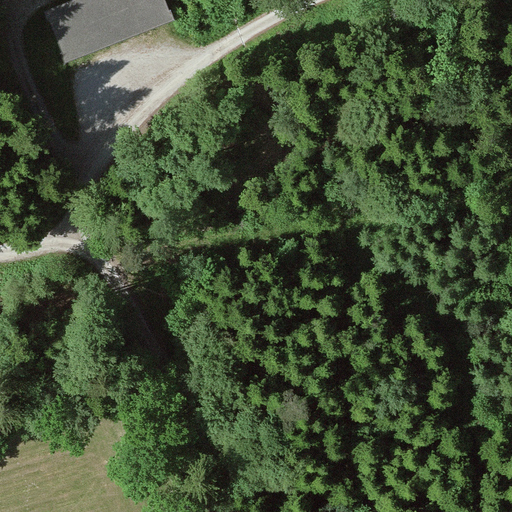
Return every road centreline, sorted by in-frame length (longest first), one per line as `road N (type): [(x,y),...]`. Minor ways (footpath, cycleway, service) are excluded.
road 1 (track): [(85,229),(92,163),(118,113),(155,82),(323,0)]
road 2 (track): [(207,445),(85,229),(0,251)]
road 3 (track): [(92,163),(41,115),(13,47),(16,4),(27,0)]
